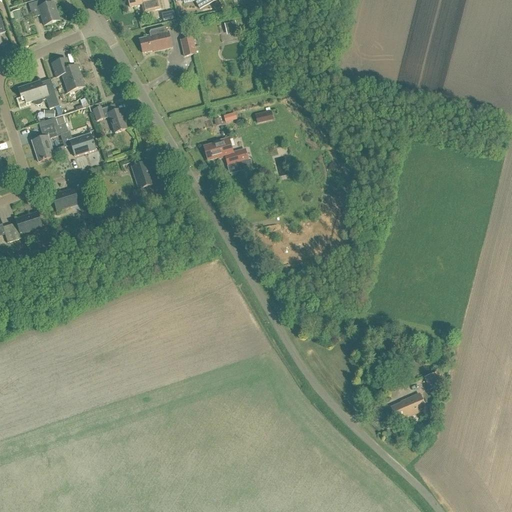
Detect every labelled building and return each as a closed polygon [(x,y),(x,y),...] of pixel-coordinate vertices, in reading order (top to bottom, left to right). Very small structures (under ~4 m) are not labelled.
[(128,0),(130,8),(142,5),(144,13),(161,9),(158,0),(128,0)] [(39,3),(28,6),(33,20),(41,18),(44,28),(60,23),(54,4),(41,8),(39,3)] [(16,21),(23,19),(20,11),(13,13),(16,21)] [(173,12),(161,15),(163,21),(175,18),(173,12)] [(224,25),(227,35),(237,32),(234,22),(224,25)] [(164,28),(149,32),(148,33),(149,37),(147,38),(147,39),(141,41),(144,54),(155,52),(155,53),(171,49),(167,32),(165,32),(164,28)] [(191,38),(179,41),(184,57),(195,54),(191,38)] [(66,60),(50,66),(55,80),(61,78),(67,96),(86,89),(78,67),(70,70),(66,60)] [(43,104),(43,102),(47,101),(50,111),(60,108),(51,81),(42,84),(41,82),(18,90),(21,100),(24,99),(26,105),(34,102),(35,105),(37,106),(38,107),(42,106),(43,104)] [(97,123),(104,121),(109,119),(114,134),(127,129),(120,111),(116,112),(114,107),(102,111),(101,108),(93,111),(97,123)] [(254,115),(256,125),(272,122),(271,112),(254,115)] [(223,117),(225,123),(237,121),(235,114),(223,117)] [(40,129),(43,140),(31,144),(38,165),(55,159),(49,141),(57,138),(53,124),(40,129)] [(69,132),(68,133),(66,124),(55,128),(58,136),(60,136),(65,149),(70,147),(74,159),(95,151),(90,135),(72,141),(69,132)] [(215,145),(204,148),(207,162),(219,159),(219,160),(227,158),(229,167),(248,162),(245,151),(232,154),(229,140),(214,143),(215,145)] [(150,189),(155,187),(147,164),(132,169),(140,191),(134,193),(136,200),(152,195),(150,189)] [(75,191),(52,198),(57,214),(80,206),(82,214),(90,212),(84,196),(77,198),(75,191)] [(111,213),(94,219),(99,234),(116,228),(111,213)] [(38,214),(14,222),(15,225),(9,227),(14,243),(21,241),(19,237),(43,229),(38,214)] [(0,221),(0,220),(0,237),(5,236),(8,245),(14,243),(9,227),(3,229),(0,221)] [(434,374),(438,384),(444,381),(440,372),(434,374)] [(424,379),(429,392),(439,388),(434,375),(424,379)] [(416,398),(402,403),(403,405),(393,409),(398,421),(408,417),(408,418),(422,413),(416,398)]
